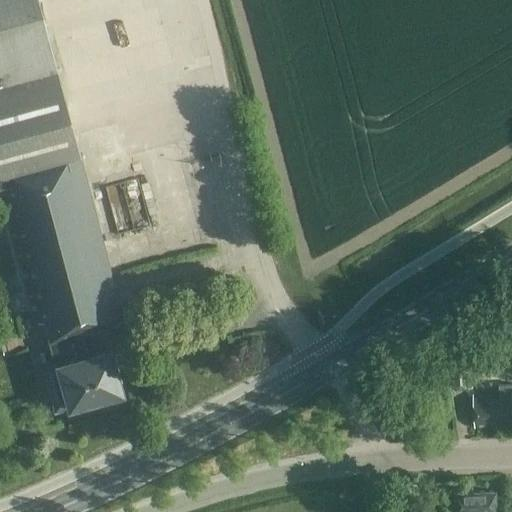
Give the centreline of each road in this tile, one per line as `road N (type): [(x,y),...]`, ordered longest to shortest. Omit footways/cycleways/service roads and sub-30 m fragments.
road 1 (primary): [(50,511),(332,365)]
road 2 (unknown): [(106,0),(80,8),(70,24),(85,105),(212,80)]
road 3 (tertiary): [(158,511),(280,476),(379,461)]
road 4 (primary): [(332,365),(511,256)]
road 5 (tertiary): [(511,456),(379,461)]
